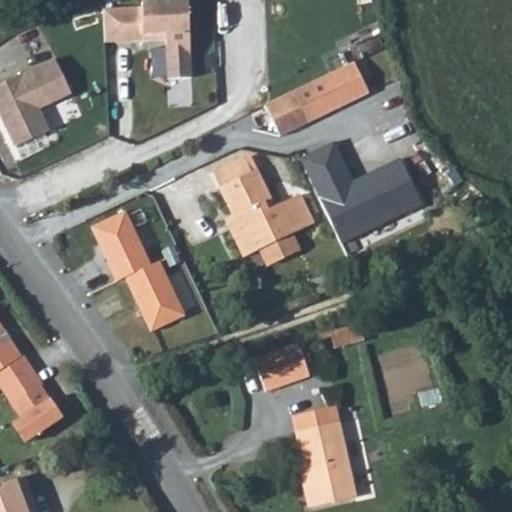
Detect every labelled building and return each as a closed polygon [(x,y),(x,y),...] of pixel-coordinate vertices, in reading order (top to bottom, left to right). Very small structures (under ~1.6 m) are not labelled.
[(139,12),(104,15),(106,46),(165,41),(168,82),(191,81),(185,4),(139,7),(139,12)] [(354,62),(294,90),(309,122),(369,94),(354,62)] [(56,66),(0,92),(0,118),(16,153),(51,137),(41,114),(72,100),(56,66)] [(294,90),(266,103),(280,135),(309,122),(294,90)] [(300,159),(341,245),(423,206),(401,159),(353,181),(335,143),(300,159)] [(224,183),(251,170),(245,155),(217,168),(224,183)] [(246,256),(259,250),(266,265),(305,247),(297,232),(314,224),(300,195),(276,206),(257,167),(251,170),(224,183),(218,185),(233,216),(228,218),(246,256)] [(128,211),(93,228),(119,282),(127,278),(153,266),(128,211)] [(242,258),(246,256),(228,218),(224,220),(242,258)] [(153,266),(127,278),(153,332),(187,316),(162,262),(153,266)] [(0,382),(23,414),(36,432),(64,412),(41,381),(21,395),(0,367),(21,352),(9,335),(0,341),(0,340),(0,326),(2,325),(0,322),(0,382)] [(358,341),(353,326),(335,333),(340,347),(358,341)] [(299,344),(285,348),(297,381),(310,376),(299,344)] [(297,381),(285,348),(255,359),(268,391),(297,381)] [(23,351),(21,352),(0,367),(21,395),(41,381),(42,380),(23,351)] [(341,423),(337,408),(297,417),(301,432),(341,423)] [(36,432),(23,414),(15,420),(28,439),(36,432)] [(315,507),(358,498),(341,423),(301,432),(299,433),(315,507)] [(0,511),(23,511),(20,500),(28,497),(21,477),(0,485),(0,511)] [(34,511),(28,497),(20,500),(23,511),(34,511)]
